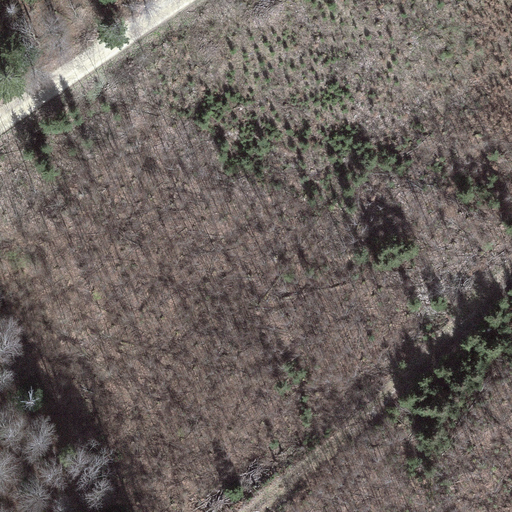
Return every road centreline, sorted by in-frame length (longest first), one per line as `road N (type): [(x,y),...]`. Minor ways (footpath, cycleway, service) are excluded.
road 1 (track): [(511,268),(445,343),(258,511)]
road 2 (track): [(0,120),(178,0)]
